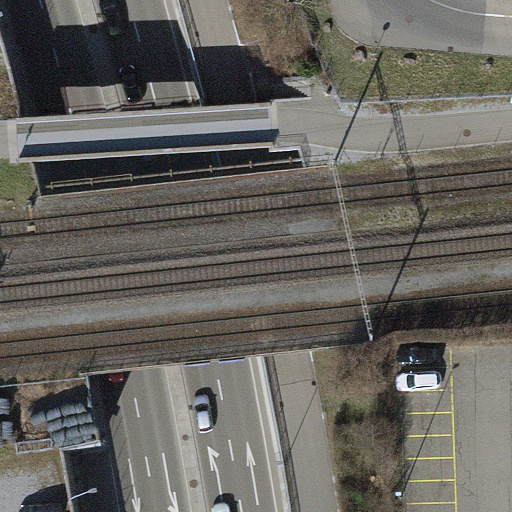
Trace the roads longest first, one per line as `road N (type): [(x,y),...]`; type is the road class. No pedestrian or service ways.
road 1 (secondary): [(40,0),(113,262),(155,511)]
road 2 (secondary): [(242,511),(191,242),(128,0)]
